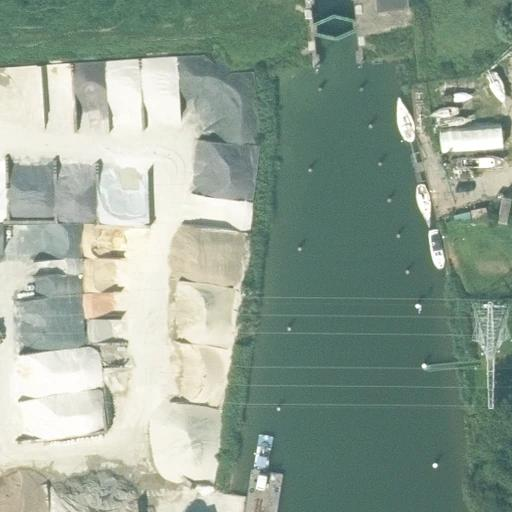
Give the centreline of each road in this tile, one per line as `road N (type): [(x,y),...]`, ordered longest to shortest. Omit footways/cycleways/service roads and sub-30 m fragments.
road 1 (unknown): [(129,443),(144,419),(171,189),(162,157),(124,137),(0,132)]
road 2 (unknown): [(0,473),(129,443)]
